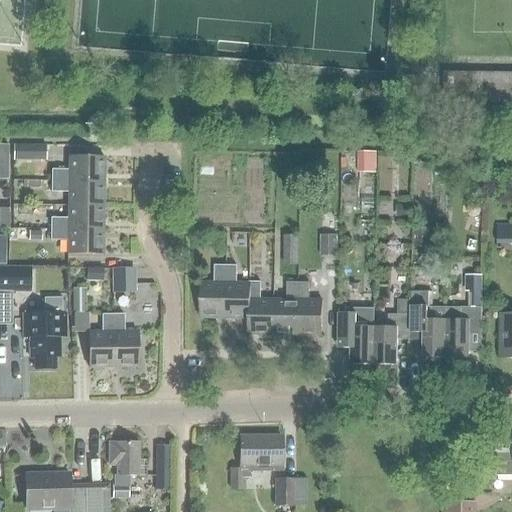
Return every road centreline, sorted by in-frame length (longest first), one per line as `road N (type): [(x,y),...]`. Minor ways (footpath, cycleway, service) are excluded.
road 1 (residential): [(511,411),(182,416)]
road 2 (residential): [(171,416),(168,284),(144,233),(140,124)]
road 3 (residential): [(171,416),(0,418)]
